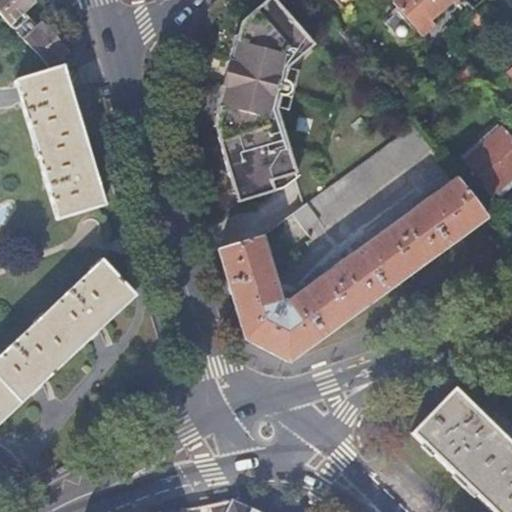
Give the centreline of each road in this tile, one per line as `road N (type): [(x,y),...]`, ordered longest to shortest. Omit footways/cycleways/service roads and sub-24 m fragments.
road 1 (tertiary): [(258,418),(208,367),(112,60)]
road 2 (tertiary): [(258,418),(335,400),(511,334)]
road 3 (secondary): [(64,511),(258,418)]
road 4 (secondary): [(372,511),(258,418)]
